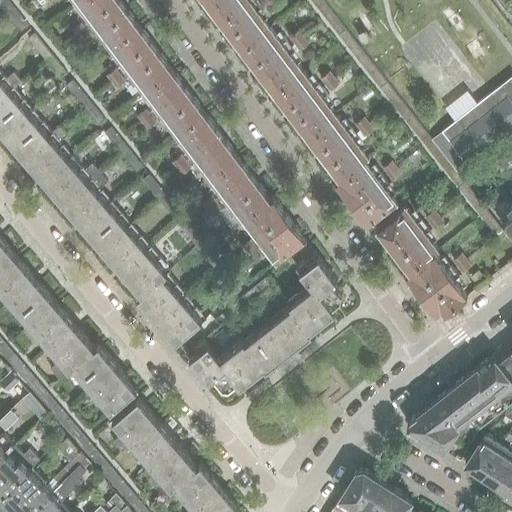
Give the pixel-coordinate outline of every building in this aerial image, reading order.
[(0,0),(0,4),(7,13),(15,8),(8,0),(0,0)] [(79,0),(77,2),(110,45),(138,24),(119,0),(79,0)] [(212,0),(208,3),(241,46),(269,25),(249,0),(212,0)] [(327,5),(322,0),(319,0),(315,4),(320,10),(327,5)] [(508,0),(497,0),(505,9),(511,4),(508,0)] [(332,11),(327,5),(320,10),(325,17),(332,11)] [(28,24),(15,8),(7,13),(21,30),(28,24)] [(337,18),(332,11),(325,17),(330,23),(337,18)] [(342,24),(337,18),(330,23),(335,29),(342,24)] [(71,28),(76,35),(86,28),(81,21),(71,28)] [(142,88),(171,67),(138,24),(110,45),(142,88)] [(347,30),(342,24),(335,29),(340,35),(347,30)] [(273,90),(301,68),(269,25),(241,46),(273,90)] [(90,34),(86,28),(76,35),(81,41),(90,34)] [(293,42),(301,35),(296,28),(287,35),(293,42)] [(351,37),(347,30),(340,35),(345,42),(351,37)] [(27,38),(43,57),(50,51),(34,32),(27,38)] [(301,35),(293,42),(298,48),(307,41),(301,35)] [(356,43),(351,37),(345,42),(350,48),(356,43)] [(361,49),(356,43),(350,48),(355,54),(361,49)] [(366,56),(361,49),(355,54),(360,61),(366,56)] [(66,71),(50,51),(43,57),(59,77),(66,71)] [(371,62),(366,56),(360,61),(365,67),(371,62)] [(376,68),(371,62),(365,67),(370,73),(376,68)] [(110,81),(120,73),(115,67),(106,74),(110,81)] [(142,88),(175,132),(203,111),(171,67),(142,88)] [(273,90),(306,133),(334,111),(301,68),(273,90)] [(381,74),(376,68),(370,73),(375,80),(381,74)] [(324,83),(333,76),(328,70),(319,77),(324,83)] [(0,73),(0,96),(12,87),(20,79),(13,71),(4,78),(0,73)] [(125,80),(120,73),(110,81),(115,87),(125,80)] [(466,162),(511,126),(511,73),(441,129),(466,162)] [(386,81),(381,74),(375,80),(380,86),(386,81)] [(333,76),(324,83),(329,89),(338,82),(333,76)] [(66,85),(84,106),(91,101),(73,79),(66,85)] [(391,87),(386,81),(380,86),(385,92),(391,87)] [(0,96),(0,126),(5,132),(31,110),(12,87),(0,96)] [(396,93),(391,87),(385,92),(390,99),(396,93)] [(401,100),(396,93),(390,99),(394,105),(401,100)] [(406,106),(401,100),(394,105),(399,111),(406,106)] [(108,122),(91,101),(84,106),(101,128),(108,122)] [(411,112),(406,106),(399,111),(404,118),(411,112)] [(142,122),(151,114),(146,108),(137,115),(142,122)] [(51,132),(31,110),(5,132),(24,155),(51,132)] [(208,175),(236,154),(203,111),(175,132),(208,175)] [(306,133),(339,176),(363,158),(367,154),(334,111),(306,133)] [(416,119),(411,112),(404,118),(409,124),(416,119)] [(156,121),(151,114),(142,122),(146,128),(156,121)] [(358,128),(367,121),(363,115),(353,122),(358,128)] [(421,125),(416,119),(409,124),(414,130),(421,125)] [(367,121),(358,128),(362,134),(372,127),(367,121)] [(24,155),(44,178),(70,155),(57,140),(66,133),(59,125),(51,132),(24,155)] [(426,131),(421,125),(414,130),(419,137),(426,131)] [(105,132),(121,151),(127,146),(111,126),(105,132)] [(431,138),(426,131),(419,137),(424,143),(431,138)] [(510,142),(505,136),(498,142),(502,148),(510,142)] [(436,144),(431,138),(424,143),(429,149),(436,144)] [(502,148),(498,142),(490,148),(495,154),(502,148)] [(441,150),(436,144),(429,149),(434,156),(441,150)] [(143,166),(127,146),(121,151),(137,171),(143,166)] [(495,154),(490,148),(482,154),(487,160),(495,154)] [(446,157),(441,150),(434,156),(439,162),(446,157)] [(173,164),(176,167),(186,160),(181,154),(171,161),(173,164)] [(240,218),(244,216),(269,197),(236,154),(208,175),(240,218)] [(70,155),(44,178),(63,201),(99,170),(93,162),(83,170),(70,155)] [(451,163),(446,157),(439,162),(444,168),(451,163)] [(501,157),(491,165),(497,173),(507,165),(501,157)] [(363,158),(339,176),(335,179),(369,223),(396,202),(363,158)] [(386,172),(396,165),(391,159),(382,166),(386,172)] [(190,167),(186,160),(176,167),(180,174),(190,167)] [(479,167),(474,160),(467,166),(472,172),(479,167)] [(456,169),(451,163),(444,168),(449,175),(456,169)] [(401,172),(396,165),(386,172),(391,179),(401,172)] [(472,172),(467,166),(460,172),(465,178),(472,172)] [(461,176),(456,169),(449,175),(454,181),(461,176)] [(63,201),(83,223),(109,200),(97,187),(107,179),(99,170),(63,201)] [(143,179),(156,195),(162,190),(149,173),(143,179)] [(466,182),(461,176),(454,181),(459,187),(466,182)] [(471,188),(466,182),(459,187),(464,194),(471,188)] [(476,195),(471,188),(464,194),(469,200),(476,195)] [(162,190),(156,195),(169,211),(176,206),(162,190)] [(216,201),(212,194),(202,201),(206,208),(216,201)] [(272,194),(269,197),(244,216),(277,260),(306,238),(272,194)] [(481,201),(476,195),(469,200),(474,206),(481,201)] [(103,246),(129,223),(109,200),(83,223),(103,246)] [(221,207),(216,201),(206,208),(211,215),(221,207)] [(486,207),(481,201),(474,206),(479,212),(486,207)] [(511,233),(511,201),(507,206),(511,211),(500,219),(511,233)] [(409,268),(419,261),(433,250),(437,247),(404,203),(376,226),(409,268)] [(491,214),(486,207),(479,212),(484,219),(491,214)] [(428,221),(437,214),(433,208),(423,215),(428,221)] [(442,221),(437,214),(428,221),(433,228),(442,221)] [(496,220),(491,214),(484,219),(489,225),(496,220)] [(501,226),(496,220),(489,225),(494,231),(501,226)] [(196,246),(203,240),(187,221),(180,226),(196,246)] [(103,246),(122,269),(149,246),(129,223),(103,246)] [(0,235),(0,267),(16,254),(0,235)] [(244,252),(254,244),(250,238),(240,245),(244,252)] [(203,240),(196,246),(213,266),(220,260),(203,240)] [(300,249),(306,256),(314,250),(308,243),(300,249)] [(259,251),(254,244),(244,252),(249,258),(259,251)] [(137,295),(168,269),(149,246),(122,269),(141,291),(137,295)] [(296,264),(312,285),(320,295),(334,283),(333,282),(337,279),(314,249),(314,250),(306,256),(296,264)] [(433,250),(419,261),(452,305),(466,294),(433,250)] [(456,265),(465,258),(460,252),(451,259),(456,265)] [(0,267),(0,287),(10,299),(35,277),(16,254),(0,267)] [(465,258),(456,265),(461,272),(470,264),(465,258)] [(442,313),(452,305),(419,261),(409,268),(405,272),(436,313),(440,310),(442,313)] [(241,287),(225,267),(218,272),(234,292),(241,287)] [(137,295),(157,318),(183,296),(163,273),(168,269),(137,295)] [(55,299),(35,277),(10,299),(29,321),(55,299)] [(264,277),(246,292),(251,300),(270,284),(264,277)] [(342,293),(334,283),(320,295),(312,285),(290,302),(313,332),(314,331),(313,329),(336,311),(332,307),(341,301),(342,293)] [(251,300),(246,292),(227,307),(233,315),(251,300)] [(177,341),(186,333),(203,319),(183,296),(157,318),(177,341)] [(29,321),(48,344),(74,322),(55,299),(29,321)] [(291,305),(269,323),(290,350),(313,332),(290,302),(290,303),(291,305)] [(205,335),(218,325),(210,316),(198,326),(205,335)] [(73,364),(94,345),(74,322),(48,344),(60,358),(50,367),(58,376),(69,368),(73,364)] [(266,369),(290,350),(269,323),(246,342),(243,339),(266,369)] [(195,344),(186,333),(177,341),(185,351),(209,379),(213,376),(226,364),(220,357),(203,337),(195,344)] [(511,338),(492,353),(503,366),(511,358),(511,338)] [(226,364),(213,376),(223,386),(230,387),(237,381),(240,386),(263,367),(265,369),(266,369),(243,339),(220,357),(226,364)] [(0,343),(0,350),(4,355),(11,349),(4,341),(0,343)] [(73,364),(91,386),(117,364),(97,342),(94,345),(73,364)] [(4,355),(11,363),(18,357),(11,349),(4,355)] [(492,353),(427,404),(458,424),(511,382),(511,378),(503,366),(492,353)] [(25,365),(18,357),(11,363),(18,371),(25,365)] [(137,387),(117,364),(91,386),(111,409),(137,387)] [(25,379),(32,373),(25,365),(18,371),(25,379)] [(0,382),(8,390),(18,380),(10,371),(0,380),(0,382)] [(39,381),(32,373),(25,379),(32,387),(39,381)] [(32,387),(39,395),(46,389),(39,381),(32,387)] [(39,395),(46,403),(53,397),(46,389),(39,395)] [(23,397),(40,418),(47,412),(30,391),(23,397)] [(121,448),(131,440),(156,418),(136,395),(111,416),(124,431),(114,440),(121,448)] [(60,405),(53,397),(46,403),(53,411),(60,405)] [(410,426),(444,448),(458,424),(427,404),(410,418),(409,419),(408,420),(408,421),(408,422),(408,423),(408,425),(409,426),(410,426)] [(67,414),(60,405),(53,411),(60,420),(67,414)] [(7,412),(0,419),(0,423),(3,427),(15,416),(9,410),(7,412)] [(60,420),(67,428),(74,422),(67,414),(60,420)] [(176,441),(156,418),(131,440),(151,463),(176,441)] [(81,430),(74,422),(67,428),(74,436),(81,430)] [(59,427),(50,435),(56,441),(65,432),(59,427)] [(88,438),(81,430),(74,436),(81,444),(88,438)] [(501,443),(484,432),(465,461),(482,472),(501,443)] [(0,456),(13,444),(3,434),(0,436),(0,456)] [(69,460),(44,484),(32,472),(2,501),(4,503),(3,507),(7,511),(9,511),(12,511),(28,511),(84,457),(64,437),(55,446),(69,460)] [(81,444),(88,452),(95,446),(88,438),(81,444)] [(176,441),(151,463),(170,486),(174,483),(196,463),(176,441)] [(511,466),(511,449),(501,443),(482,472),(497,482),(509,464),(511,466)] [(0,499),(2,501),(32,472),(29,469),(28,468),(27,466),(36,457),(27,448),(22,453),(13,444),(0,456),(0,499)] [(88,452),(95,460),(102,454),(95,446),(88,452)] [(109,462),(102,454),(95,460),(102,468),(109,462)] [(64,511),(57,504),(60,500),(58,499),(79,478),(76,476),(90,463),(84,457),(28,511),(64,511)] [(199,459),(196,463),(174,483),(193,505),(219,483),(199,459)] [(116,470),(109,462),(102,468),(109,476),(116,470)] [(511,466),(509,464),(497,482),(511,491),(511,466)] [(356,469),(334,505),(328,511),(343,511),(345,510),(347,511),(354,511),(378,477),(363,468),(356,469)] [(123,478),(116,470),(109,476),(116,484),(123,478)] [(392,486),(380,478),(378,477),(354,511),(379,511),(382,509),(378,507),(392,486)] [(123,478),(116,484),(123,492),(130,487),(123,478)] [(199,511),(233,511),(236,510),(240,507),(219,483),(193,505),(199,511)] [(402,511),(407,505),(412,498),(392,486),(378,507),(382,509),(379,511),(402,511)] [(130,501),(137,495),(130,487),(123,492),(130,501)] [(115,493),(110,498),(115,504),(121,510),(125,506),(126,504),(115,493)] [(144,503),(137,495),(130,501),(137,509),(144,503)] [(110,498),(103,506),(108,511),(115,504),(110,498)] [(139,511),(149,511),(151,511),(144,503),(137,509),(139,511)]
